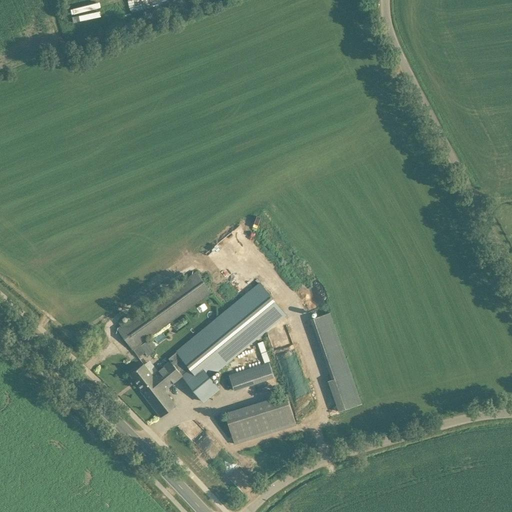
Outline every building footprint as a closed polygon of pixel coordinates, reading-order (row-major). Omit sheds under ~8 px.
[(197,271),(125,323),(124,323),(122,320),(119,322),(121,326),(118,328),(138,357),(145,352),(147,356),(155,351),(147,340),(212,293),(197,271)] [(138,368),(130,374),(142,389),(140,390),(161,417),(168,411),(175,406),(163,390),(182,376),(203,401),(220,388),(210,376),(286,314),(260,283),(177,351),(169,357),(171,360),(157,370),(152,374),(144,363),(143,365),(138,368)] [(328,381),(331,390),(337,405),(339,412),(362,404),(358,394),(330,313),(311,320),(332,380),(328,381)] [(174,326),(177,331),(187,324),(183,319),(174,326)] [(263,342),(258,344),(261,353),(266,351),(263,342)] [(274,377),(269,362),(229,375),(234,391),(274,377)] [(286,395),(235,411),(225,414),(235,444),(295,425),(286,395)]
